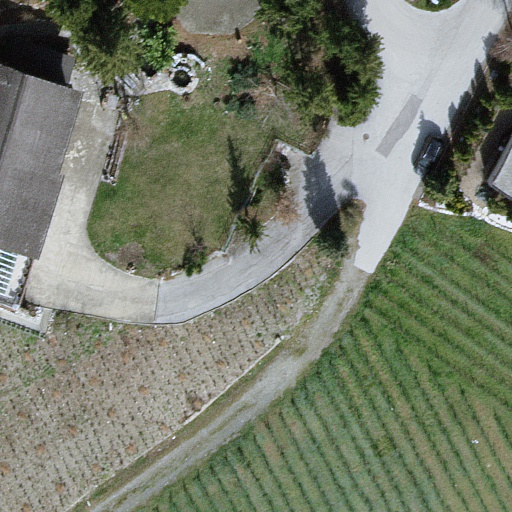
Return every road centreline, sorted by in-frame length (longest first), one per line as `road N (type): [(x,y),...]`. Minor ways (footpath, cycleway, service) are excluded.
road 1 (unknown): [(76,290),(114,328),(149,336),(195,327),(267,285),(331,226),(384,151),(417,49)]
road 2 (residential): [(480,0),(417,49),(371,16),(368,0)]
